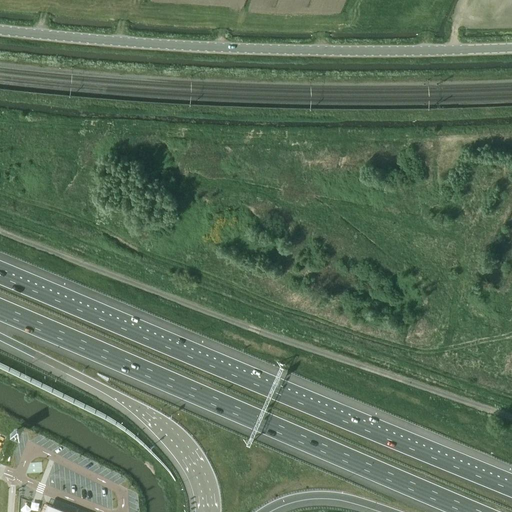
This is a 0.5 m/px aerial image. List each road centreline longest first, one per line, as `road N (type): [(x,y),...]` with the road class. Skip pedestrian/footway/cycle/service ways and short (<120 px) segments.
road 1 (motorway): [(511,490),(0,277)]
road 2 (tertiary): [(511,46),(228,47),(0,29)]
road 3 (motorway): [(0,311),(471,511)]
road 4 (motorway): [(0,336),(148,415),(197,468),(208,511)]
road 5 (motorway): [(262,511),(330,496),(389,511)]
